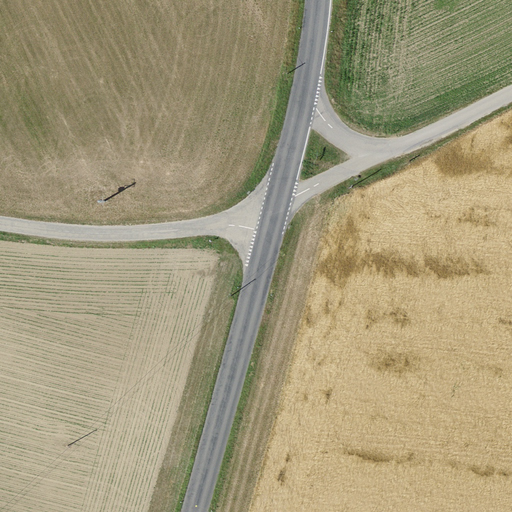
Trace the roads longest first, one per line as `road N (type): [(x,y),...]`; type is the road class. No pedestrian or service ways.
road 1 (tertiary): [(192,511),(275,207)]
road 2 (residential): [(0,224),(156,233),(275,207)]
road 3 (unclassified): [(511,92),(383,155)]
